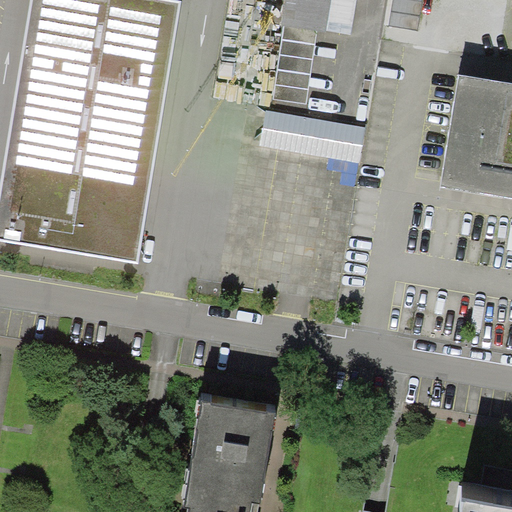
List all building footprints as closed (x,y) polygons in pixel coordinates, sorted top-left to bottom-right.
[(179,0),(25,0),(0,165),(0,231),(141,253),(179,0)] [(278,0),(275,23),(283,24),(317,30),(325,31),(325,30),(329,0),(278,0)] [(351,0),(329,0),(325,30),(346,34),(351,0)] [(317,30),(283,24),(271,98),(304,104),(317,30)] [(511,89),(462,81),(442,192),(511,205),(511,89)] [(254,511),(272,404),(196,392),(176,511),(254,511)] [(511,511),(511,489),(463,481),(457,511),(511,511)]
